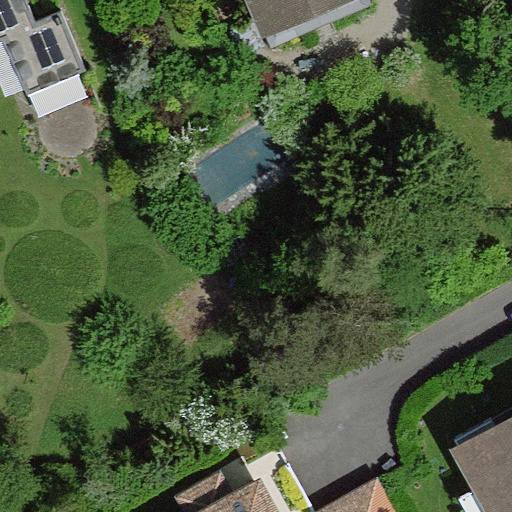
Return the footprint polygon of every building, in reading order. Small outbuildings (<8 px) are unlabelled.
[(30,92),(89,68),(65,10),(38,21),(29,0),(0,0),(0,39),(10,43),(30,92)] [(262,0),(268,15),(303,0),(262,0)] [(511,511),(511,422),(464,448),(498,511),(511,511)] [(271,511),(252,478),(192,511),(271,511)] [(390,511),(374,482),(321,511),(390,511)]
